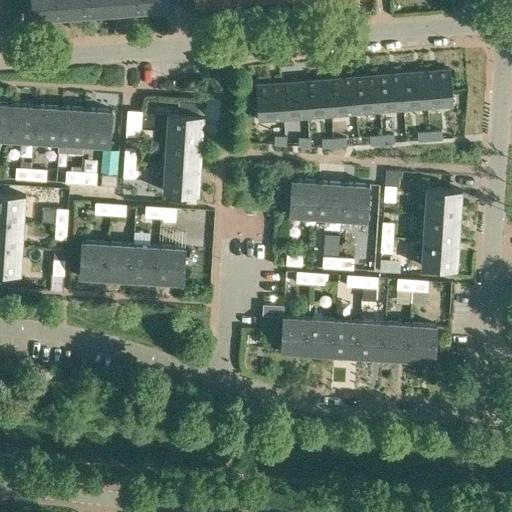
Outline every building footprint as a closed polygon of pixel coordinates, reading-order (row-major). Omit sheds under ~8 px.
[(31,0),(33,18),(60,16),(58,0),(31,0)] [(85,0),(58,0),(60,16),(87,14),(85,0)] [(113,0),(85,0),(87,14),(114,11),(113,0)] [(140,0),(113,0),(114,11),(141,9),(140,0)] [(167,0),(140,0),(141,9),(168,7),(167,0)] [(449,68),(424,70),(427,106),(452,104),(449,68)] [(424,70),(400,71),(403,108),(427,106),(424,70)] [(400,71),(376,73),(379,110),(403,108),(400,71)] [(376,73),(353,75),(355,112),(379,110),(376,73)] [(353,75),(329,77),(331,114),(355,112),(353,75)] [(329,77),(305,79),(307,116),(331,114),(329,77)] [(305,79),(281,81),(284,117),(307,116),(305,79)] [(281,81),(256,83),(259,119),(284,117),(281,81)] [(8,103),(5,138),(31,139),(33,104),(8,103)] [(33,104),(31,139),(57,141),(59,106),(33,104)] [(59,106),(57,141),(83,143),(85,107),(59,106)] [(85,107),(83,143),(109,144),(111,109),(85,107)] [(141,136),(143,111),(127,110),(125,136),(141,136)] [(167,112),(166,138),(201,140),(202,114),(167,112)] [(441,130),(429,131),(430,139),(442,138),(441,130)] [(417,132),(405,133),(406,141),(418,140),(417,132)] [(405,133),(393,134),(394,142),(406,141),(405,133)] [(263,136),(263,144),(274,145),(275,137),(263,136)] [(369,136),(357,137),(358,145),(370,144),(369,136)] [(357,137),(345,137),(346,146),(358,145),(357,137)] [(166,138),(164,164),(199,166),(201,140),(166,138)] [(298,138),(297,146),(310,147),(309,139),(298,138)] [(322,139),(309,139),(310,147),(321,147),(322,139)] [(125,146),(124,162),(136,162),(137,147),(125,146)] [(136,162),(124,162),(123,177),(135,177),(136,162)] [(199,166),(164,164),(162,190),(198,192),(199,166)] [(15,178),(29,179),(30,167),(16,166),(15,178)] [(30,167),(29,179),(46,180),(46,168),(30,167)] [(66,181),(80,182),(81,170),(67,169),(66,181)] [(81,170),(80,182),(96,183),(97,171),(81,170)] [(116,184),(117,173),(101,172),(101,183),(116,184)] [(289,213),(315,215),(317,179),(291,178),(289,213)] [(317,179),(315,215),(341,216),(343,181),(317,179)] [(343,181),(341,216),(366,218),(369,182),(343,181)] [(396,201),(397,185),(384,184),(383,200),(396,201)] [(425,186),(424,212),(459,215),(461,189),(425,186)] [(0,192),(0,218),(22,220),(23,194),(0,192)] [(186,192),(185,200),(196,201),(196,192),(186,192)] [(95,213),(108,214),(108,202),(95,201),(95,213)] [(108,202),(108,214),(125,215),(126,203),(108,202)] [(145,216),(160,217),(161,205),(146,204),(145,216)] [(161,205),(160,217),(175,219),(176,207),(161,205)] [(57,207),(56,222),(67,223),(68,208),(57,207)] [(424,212),(422,238),(458,240),(459,215),(424,212)] [(0,218),(0,244),(20,245),(22,220),(0,218)] [(382,221),(381,236),(393,236),(394,221),(382,221)] [(67,223),(56,222),(55,237),(66,238),(67,223)] [(393,236),(381,236),(380,251),(393,252),(393,236)] [(458,240),(422,238),(420,264),(456,266),(458,240)] [(78,275),(104,277),(106,242),(80,240),(78,275)] [(106,242),(104,277),(130,278),(132,243),(106,242)] [(132,243),(130,278),(156,280),(158,245),(132,243)] [(20,245),(0,244),(0,269),(18,271),(20,245)] [(158,245),(156,280),(182,281),(184,247),(158,245)] [(302,265),(303,253),(287,252),(286,264),(302,265)] [(322,266),(337,267),(338,256),(323,255),(322,266)] [(338,256),(337,267),(353,268),(354,257),(338,256)] [(64,275),(65,259),(53,258),(52,274),(64,275)] [(296,282),(310,283),(311,271),(297,270),(296,282)] [(311,271),(310,283),(326,284),(327,272),(311,271)] [(346,285),(361,286),(361,274),(347,273),(346,285)] [(361,274),(361,286),(386,288),(387,276),(361,274)] [(397,289),(412,290),(412,278),(397,276),(397,289)] [(412,278),(412,290),(411,301),(427,301),(427,291),(428,279),(412,278)] [(280,350),(306,351),(308,316),(282,315),(280,350)] [(308,316),(306,351),(331,353),(333,317),(308,316)] [(333,317),(331,353),(357,354),(359,319),(333,317)] [(359,319),(357,354),(382,356),(384,320),(359,319)] [(384,320),(382,356),(408,357),(410,322),(384,320)] [(410,322),(408,357),(433,359),(435,323),(410,322)]
